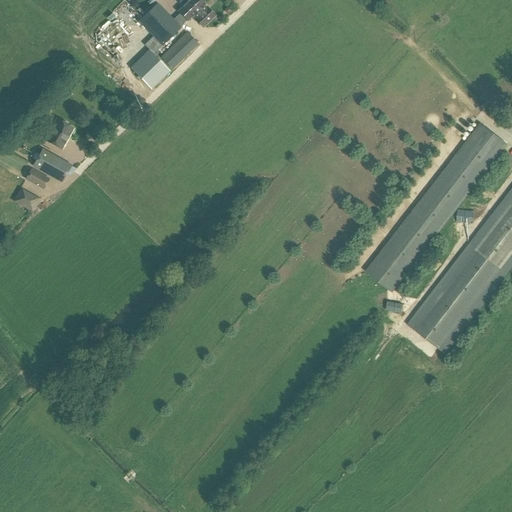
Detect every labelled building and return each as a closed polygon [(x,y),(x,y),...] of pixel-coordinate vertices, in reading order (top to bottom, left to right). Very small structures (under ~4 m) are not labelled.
[(180,13),(173,20),(179,27),(187,20),(192,16),(195,19),(203,28),(203,27),(206,25),(215,16),(207,7),(206,7),(204,4),(199,0),(182,0),(180,2),(180,4),(181,5),(183,7),(179,11),(179,12),(180,13)] [(157,4),(139,21),(163,45),(180,28),(157,4)] [(187,31),(161,57),(173,70),(199,44),(187,31)] [(150,50),(132,67),(154,89),(171,72),(150,50)] [(56,121),(45,141),(61,150),(72,130),(56,121)] [(507,144),(481,124),(366,272),(392,292),(507,144)] [(42,149),(33,165),(63,182),(71,166),(42,149)] [(31,169),(26,178),(43,188),(49,179),(31,169)] [(25,190),(19,203),(37,210),(42,198),(25,190)] [(511,200),(414,327),(441,348),(511,254),(511,200)] [(455,223),(465,224),(466,212),(456,211),(455,223)] [(385,303),(384,311),(401,313),(402,305),(385,303)]
